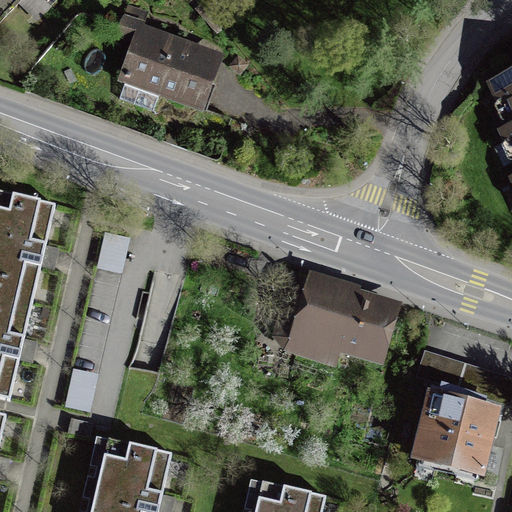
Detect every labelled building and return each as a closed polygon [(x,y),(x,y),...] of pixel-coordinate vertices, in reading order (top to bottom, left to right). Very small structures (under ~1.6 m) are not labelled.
[(212,95),(222,62),(144,39),(134,73),(212,95)] [(511,76),(491,86),(511,128),(511,76)] [(511,131),(503,135),(511,153),(511,131)] [(0,193),(0,296),(33,304),(44,255),(56,206),(0,193)] [(391,314),(298,288),(283,342),(322,353),(325,342),(379,357),(391,314)] [(21,353),(33,304),(0,296),(0,399),(10,401),(21,353)] [(511,411),(511,385),(427,357),(418,382),(511,414),(511,411)] [(73,364),(67,402),(91,406),(98,368),(73,364)] [(435,398),(417,470),(491,489),(509,417),(435,398)] [(158,511),(172,455),(108,441),(91,511),(158,511)] [(322,511),(326,498),(263,484),(255,511),(322,511)]
